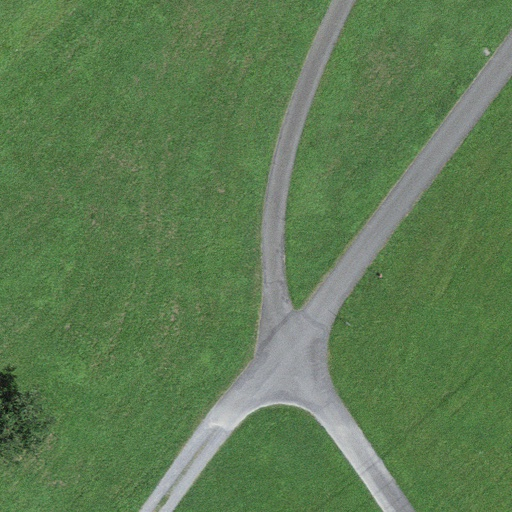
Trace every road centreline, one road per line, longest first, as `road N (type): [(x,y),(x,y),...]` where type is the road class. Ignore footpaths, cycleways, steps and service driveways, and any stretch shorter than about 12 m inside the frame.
road 1 (unclassified): [(511,53),(290,350)]
road 2 (unclassified): [(290,350),(399,511)]
